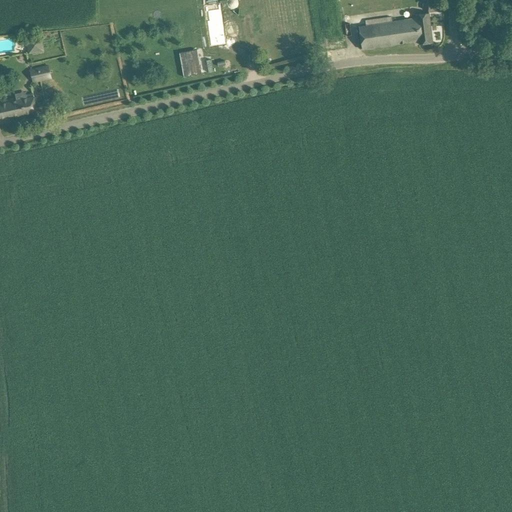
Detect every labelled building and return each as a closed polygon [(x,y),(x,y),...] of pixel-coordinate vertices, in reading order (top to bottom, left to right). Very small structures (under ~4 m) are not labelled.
[(301,0),(261,0),(263,10),(302,4),(301,0)] [(433,0),(423,0),(424,9),(434,8),(433,0)] [(210,21),(208,22),(211,46),(225,44),(220,5),(219,6),(220,10),(209,12),(210,21)] [(359,26),(361,39),(362,49),(419,41),(419,44),(433,43),(429,13),(416,14),(416,18),(392,22),(391,17),(365,20),(366,25),(359,26)] [(30,42),(31,52),(42,51),(41,38),(37,38),(38,41),(30,42)] [(31,70),(33,82),(51,78),(49,66),(31,70)] [(423,85),(423,69),(404,69),(404,85),(423,85)] [(14,97),(0,100),(0,123),(14,121),(14,120),(19,118),(19,119),(38,115),(36,105),(33,92),(26,94),(25,92),(14,95),(14,97)]
